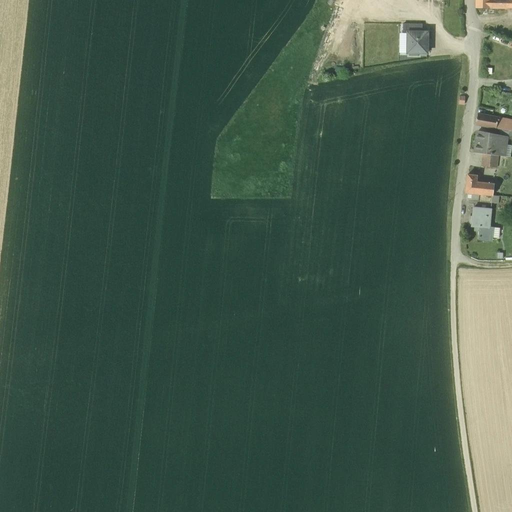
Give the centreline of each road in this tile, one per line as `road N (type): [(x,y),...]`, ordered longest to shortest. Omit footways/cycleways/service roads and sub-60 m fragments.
road 1 (track): [(511,264),(452,257),(473,511)]
road 2 (residential): [(452,257),(472,84)]
